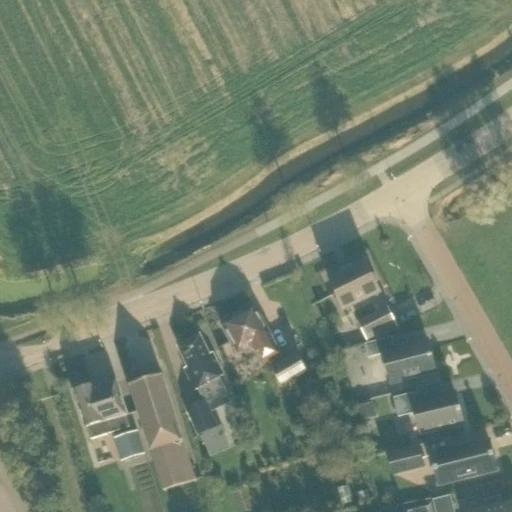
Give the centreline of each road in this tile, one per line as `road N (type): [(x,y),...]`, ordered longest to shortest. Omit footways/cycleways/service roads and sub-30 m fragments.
road 1 (primary): [(0,365),(270,257),(399,191)]
road 2 (residential): [(399,191),(511,384)]
road 3 (track): [(79,511),(33,352)]
road 4 (primary): [(399,191),(511,121)]
